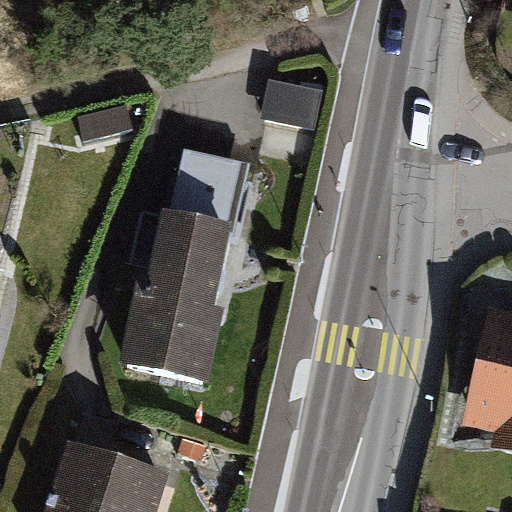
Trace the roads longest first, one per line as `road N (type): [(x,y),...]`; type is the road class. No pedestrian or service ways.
road 1 (track): [(412,20),(0,107)]
road 2 (tertiary): [(330,511),(373,309),(390,177)]
road 3 (tertiary): [(390,177),(417,0)]
road 4 (residential): [(390,177),(511,195)]
